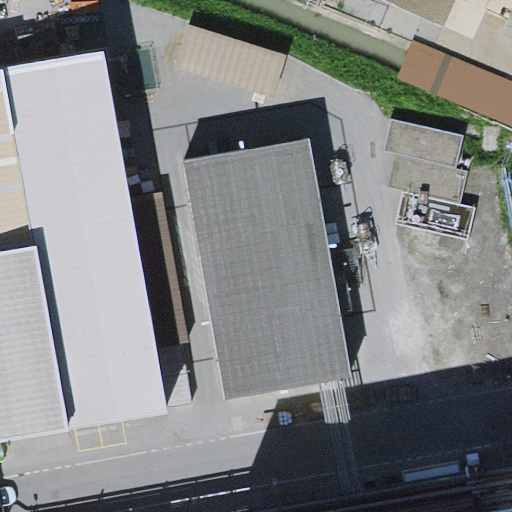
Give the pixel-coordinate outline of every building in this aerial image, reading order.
[(418,0),(445,11),(449,0),(418,0)] [(193,18),(182,56),(277,85),(289,47),(193,18)] [(0,438),(157,410),(95,51),(0,68),(0,438)] [(442,83),(511,116),(511,83),(455,56),(442,83)] [(460,152),(465,128),(396,114),(390,142),(422,148),(423,144),(460,152)] [(348,377),(306,136),(182,158),(224,398),(348,377)] [(175,250),(168,186),(143,189),(150,253),(175,250)]
